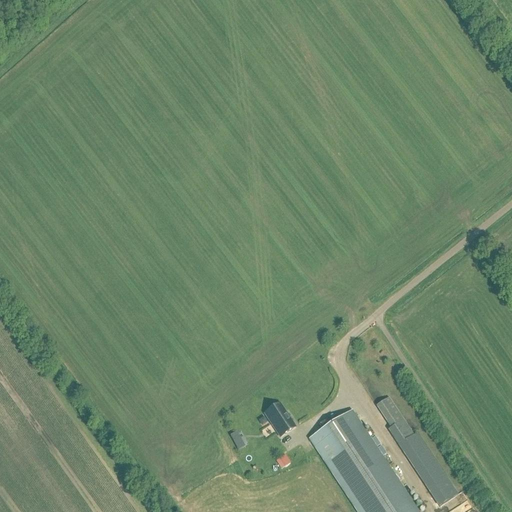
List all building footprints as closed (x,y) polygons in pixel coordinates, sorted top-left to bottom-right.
[(394,248),(386,256),(392,262),(396,258),(401,262),(404,258),(394,248)] [(386,260),(376,263),(379,270),(388,267),(386,260)] [(391,430),(388,432),(439,509),(458,497),(417,435),(413,437),(388,400),(376,408),(391,430)] [(265,415),(280,439),(295,429),(280,406),(265,415)] [(310,440),(356,511),(416,511),(351,413),(310,440)] [(276,463),(277,465),(281,471),(291,465),(285,457),(283,458),(276,463)]
